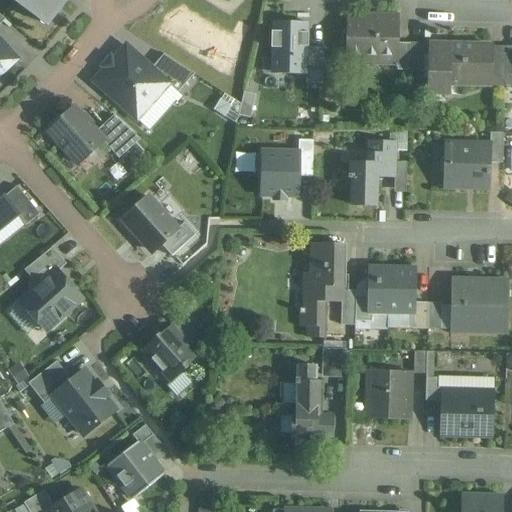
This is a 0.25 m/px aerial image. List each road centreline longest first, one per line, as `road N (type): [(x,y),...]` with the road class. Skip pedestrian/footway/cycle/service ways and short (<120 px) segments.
road 1 (residential): [(511,466),(415,466),(359,484),(237,476)]
road 2 (residential): [(4,143),(149,307)]
road 3 (residential): [(4,143),(116,0)]
road 4 (residential): [(511,229),(357,228)]
